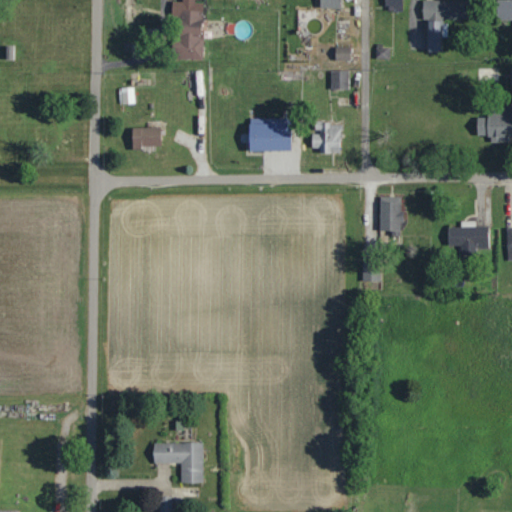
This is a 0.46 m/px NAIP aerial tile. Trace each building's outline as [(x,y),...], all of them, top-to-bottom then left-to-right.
[(126,0),(126,37),(137,37),(137,14),(142,14),(142,3),(136,3),(136,0),(126,0)] [(203,0),(172,0),(172,58),(202,59),(203,0)] [(468,0),(423,0),(424,19),(428,19),(429,52),(443,52),(443,19),(468,19),(468,0)] [(511,0),(497,0),(498,20),(511,19),(511,0)] [(336,60),(351,60),(351,48),(336,48),(336,60)] [(349,71),(331,71),(331,90),(349,90),(349,71)] [(511,107),(487,107),(487,117),(477,117),(477,136),(490,136),(490,142),(511,141),(511,107)] [(249,152),(291,152),(291,124),(249,124),(249,152)] [(342,152),(342,124),(314,124),(314,152),(342,152)] [(133,127),(133,148),(161,148),(161,127),(133,127)] [(402,197),(380,197),(380,236),(402,236),(402,197)] [(489,247),(489,226),(449,226),(449,247),(489,247)] [(380,265),(364,265),(364,281),(380,281),(380,265)] [(203,443),(154,443),(154,463),(182,463),(182,483),(203,483),(203,443)]
